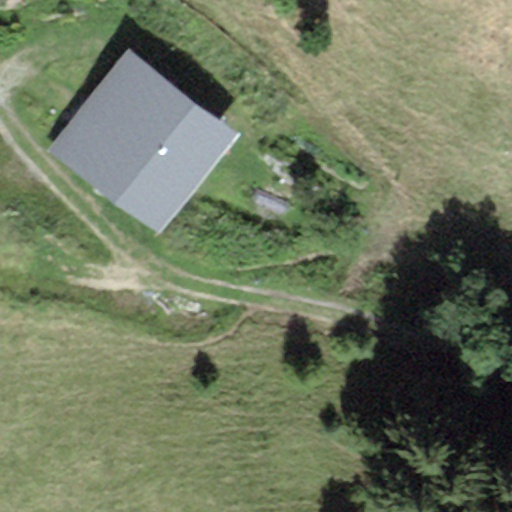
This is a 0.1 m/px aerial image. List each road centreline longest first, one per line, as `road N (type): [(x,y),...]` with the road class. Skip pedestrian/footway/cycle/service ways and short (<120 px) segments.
road 1 (track): [(511,370),(377,319),(168,277),(61,181),(0,98)]
road 2 (track): [(161,271),(21,236)]
